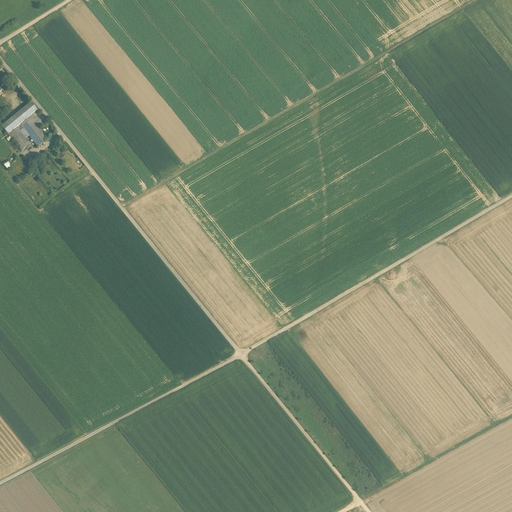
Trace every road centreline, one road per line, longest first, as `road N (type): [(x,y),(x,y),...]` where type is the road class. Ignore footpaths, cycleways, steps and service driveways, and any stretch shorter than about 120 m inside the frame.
road 1 (track): [(485,0),(123,208)]
road 2 (track): [(242,353),(511,200)]
road 3 (track): [(242,353),(0,483)]
road 4 (track): [(369,511),(242,353)]
road 5 (track): [(123,208),(0,57)]
road 6 (track): [(242,353),(123,208)]
road 7 (track): [(511,417),(360,501)]
road 8 (track): [(0,283),(123,208)]
